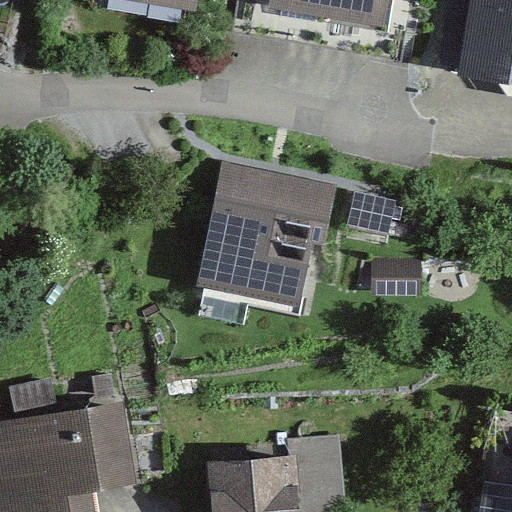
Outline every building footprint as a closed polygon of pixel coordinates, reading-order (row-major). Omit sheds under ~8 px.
[(211,0),(133,0),(210,12),(211,0)] [(392,0),(277,0),(276,13),(388,29),(392,0)] [(511,0),(474,0),(465,76),(511,81),(511,0)] [(333,194),(226,174),(203,292),(311,312),(333,194)] [(0,511),(103,511),(100,489),(136,483),(124,404),(0,422),(0,511)] [(300,511),(299,462),(210,465),(211,511),(300,511)] [(511,511),(511,483),(483,480),(478,511),(511,511)]
